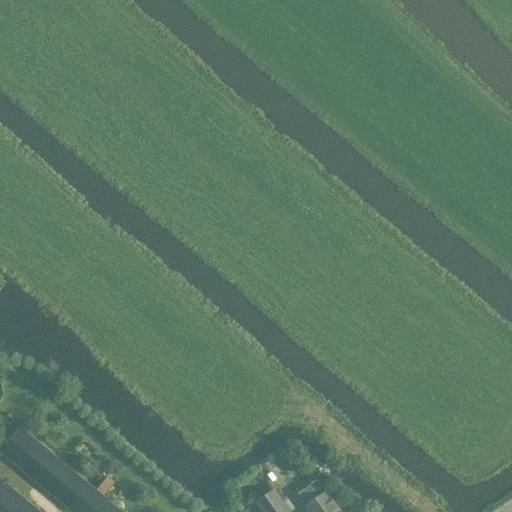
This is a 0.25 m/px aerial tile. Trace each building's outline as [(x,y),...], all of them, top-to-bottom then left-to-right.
[(0,451),(0,453),(71,511),(122,511),(103,496),(97,491),(20,427),(0,451)] [(108,477),(97,490),(104,496),(115,483),(108,477)] [(39,511),(0,479),(0,511),(39,511)] [(341,511),(318,481),(299,495),(308,508),(305,511),(341,511)] [(288,511),(274,492),(258,503),(263,511),(288,511)]
